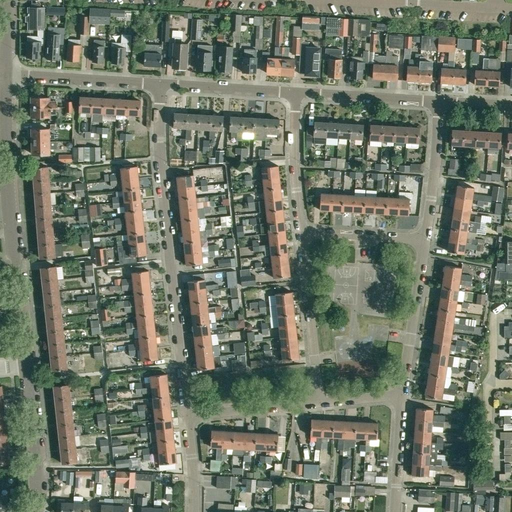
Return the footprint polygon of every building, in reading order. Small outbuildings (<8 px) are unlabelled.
[(30,30),(30,31),(45,31),(45,8),(30,8),(30,30)] [(65,16),(65,9),(65,8),(64,8),(47,8),(46,15),(65,16)] [(90,24),(97,25),(98,10),(91,9),(90,24)] [(194,14),(193,19),(192,19),(191,40),(200,40),(202,20),(203,20),(203,15),(194,14)] [(241,16),(231,15),(231,31),(234,31),(233,43),(240,43),(241,32),(241,16)] [(319,25),(319,17),(303,16),(302,24),(319,25)] [(88,35),(89,35),(90,17),(80,17),(79,35),(80,35),(88,35)] [(257,26),(257,28),(256,39),(262,39),(264,17),(254,17),(253,26),(257,26)] [(280,75),(282,60),(282,54),(283,48),(284,18),(277,17),(275,60),(268,59),(267,74),(280,75)] [(348,20),(328,19),(327,29),(339,30),(339,32),(348,32),(348,20)] [(372,21),(349,20),(348,35),(358,36),(371,37),(372,21)] [(300,55),(301,41),(302,25),(294,25),(293,39),(292,55),(300,55)] [(65,28),(48,27),(46,56),(47,56),(47,59),(58,60),(59,45),(64,45),(65,28)] [(45,31),(30,31),(30,37),(27,37),(27,58),(39,58),(39,52),(41,52),(41,47),(44,47),(45,31)] [(112,41),(112,43),(112,48),(111,48),(111,55),(112,56),(112,63),(124,64),(124,55),(126,55),(126,50),(131,50),(131,42),(132,34),(123,34),(122,42),(112,41)] [(371,35),(371,45),(369,45),(369,52),(376,52),(377,45),(377,35),(371,35)] [(403,36),(397,36),(390,35),(389,47),(396,48),(403,49),(403,36)] [(421,50),(438,51),(439,37),(422,36),(421,50)] [(455,38),(439,37),(438,51),(449,52),(455,52),(455,39),(455,38)] [(169,38),(168,52),(173,52),(173,68),(178,68),(178,70),(185,71),(185,69),(186,69),(187,45),(182,44),(182,38),(169,38)] [(458,39),(455,39),(455,52),(454,57),(454,62),(454,63),(459,64),(460,49),(472,50),(472,40),(458,39)] [(68,45),(67,60),(79,61),(80,53),(81,53),(82,46),(80,46),(80,40),(68,40),(68,45)] [(105,41),(95,40),(94,46),(93,62),(103,63),(105,47),(105,41)] [(319,54),(318,54),(319,49),(308,48),(308,42),(301,41),(300,55),(300,61),(306,61),(305,75),(307,75),(307,76),(312,77),(312,75),(318,76),(319,59),(318,59),(319,54)] [(161,67),(161,54),(162,46),(146,45),(145,53),(144,66),(161,67)] [(198,45),(197,52),(196,69),(211,70),(212,46),(198,45)] [(233,48),(221,47),(220,55),(219,71),(231,72),(233,57),(232,56),(233,48)] [(325,60),(329,60),(329,77),(330,77),(331,78),(335,78),(335,77),(341,77),(341,60),(342,50),(326,49),(325,60)] [(244,50),(243,72),(256,73),(257,51),(244,50)] [(399,56),(392,56),(393,51),(387,51),(386,57),(385,80),(397,81),(398,66),(399,56)] [(364,70),(365,64),(368,64),(369,52),(364,52),(363,58),(352,57),(351,62),(350,62),(349,71),(351,71),(350,78),(362,79),(363,70),(364,70)] [(449,52),(448,69),(441,69),(441,83),(453,84),(454,63),(454,62),(454,57),(455,52),(449,52)] [(418,82),(420,55),(414,55),(414,61),(408,60),(407,82),(418,82)] [(432,68),(424,68),(425,56),(420,55),(418,82),(431,83),(432,68)] [(385,80),(386,57),(374,56),(373,80),(385,80)] [(488,65),(488,71),(487,86),(499,87),(500,68),(500,60),(496,59),(489,59),(488,65)] [(295,61),(282,60),(280,75),(294,76),(295,61)] [(465,64),(459,64),(454,63),(453,84),(465,85),(466,70),(465,70),(465,64)] [(487,86),(488,71),(475,71),(474,85),(487,86)] [(49,96),(49,99),(32,99),(32,101),(30,101),(30,106),(32,106),(32,108),(56,108),(55,102),(59,102),(59,96),(49,96)] [(92,113),(93,98),(81,97),(79,112),(92,113)] [(105,99),(93,98),(92,113),(104,114),(105,99)] [(117,100),(105,99),(104,114),(116,115),(117,100)] [(117,100),(116,115),(127,115),(128,100),(117,100)] [(141,101),(128,100),(127,115),(140,116),(141,101)] [(56,116),(56,108),(32,108),(32,110),(31,110),(30,116),(32,116),(32,118),(50,117),(50,116),(56,116)] [(186,129),(187,114),(175,114),(174,128),(186,129)] [(198,130),(199,115),(187,114),(186,129),(186,139),(186,140),(191,140),(192,136),(191,136),(192,129),(198,130)] [(211,115),(199,115),(198,130),(210,130),(211,115)] [(223,116),(211,115),(210,130),(209,139),(215,139),(215,131),(222,131),(223,116)] [(242,132),(243,117),(231,117),(230,131),(242,132)] [(243,117),(242,132),(254,133),(255,118),(243,117)] [(255,118),(254,133),(266,134),(267,119),(255,118)] [(267,119),(266,134),(279,134),(279,120),(267,119)] [(314,142),(314,137),(326,138),(327,122),(315,122),(315,128),(307,128),(306,142),(314,142)] [(327,122),(326,138),(338,138),(339,123),(327,122)] [(339,123),(338,138),(350,139),(351,124),(339,123)] [(351,124),(350,139),(362,140),(363,125),(351,124)] [(383,141),(384,126),(371,126),(370,141),(383,141)] [(384,126),(383,141),(395,142),(396,127),(384,126)] [(396,127),(395,142),(406,143),(407,128),(396,127)] [(418,148),(418,144),(419,144),(420,128),(407,128),(406,143),(406,147),(418,148)] [(32,137),(32,142),(49,142),(49,139),(55,139),(55,135),(49,135),(49,129),(32,130),(32,131),(31,131),(31,137),(32,137)] [(464,146),(465,132),(452,131),(452,146),(464,146)] [(476,147),(477,132),(465,132),(464,146),(476,147)] [(488,148),(489,133),(477,132),(476,147),(488,148)] [(489,133),(488,148),(500,148),(501,134),(489,133)] [(57,142),(49,142),(32,142),(32,148),(31,148),(31,154),(33,153),(33,155),(41,154),(41,156),(49,156),(49,154),(49,149),(57,149),(57,142)] [(83,161),(83,147),(73,147),(73,161),(83,161)] [(90,147),(90,161),(100,161),(100,147),(90,147)] [(460,159),(450,158),(449,169),(459,169),(460,159)] [(263,179),(280,177),(278,166),(261,168),(263,179)] [(123,180),(139,179),(138,167),(122,169),(123,180)] [(33,169),(34,182),(49,181),(48,168),(33,169)] [(178,189),(195,187),(194,175),(177,177),(178,189)] [(399,181),(404,182),(404,184),(414,185),(415,177),(405,177),(405,176),(399,175),(399,181)] [(280,177),(263,179),(264,190),(281,188),(280,177)] [(123,180),(124,191),(140,190),(139,179),(123,180)] [(50,194),(49,181),(34,182),(35,195),(50,194)] [(457,186),(455,198),(472,200),(477,201),(483,201),(484,196),(473,194),(474,188),(457,186)] [(195,187),(178,189),(179,200),(196,198),(195,187)] [(503,188),(493,187),(491,201),(501,202),(503,188)] [(281,188),(264,190),(265,201),(282,199),(281,188)] [(113,203),(114,203),(141,201),(140,190),(124,191),(125,197),(119,197),(117,197),(113,198),(112,198),(113,203)] [(331,211),(332,194),(321,193),(320,211),(331,211)] [(398,193),(398,198),(397,215),(408,216),(410,199),(408,198),(408,193),(398,193)] [(35,195),(36,208),(51,207),(50,194),(35,195)] [(342,212),(343,194),(332,194),(331,211),(342,212)] [(343,194),(342,212),(353,213),(354,195),(343,194)] [(354,195),(353,213),(364,213),(365,196),(354,195)] [(365,196),(364,213),(375,214),(376,197),(365,196)] [(376,197),(375,214),(386,215),(387,197),(376,197)] [(387,197),(386,215),(397,215),(398,198),(387,197)] [(196,198),(179,200),(181,211),(197,209),(196,198)] [(472,200),(455,198),(454,208),(470,211),(472,200)] [(266,212),(283,210),(282,199),(265,201),(259,202),(260,212),(266,211),(266,212)] [(120,208),(126,207),(126,213),(142,212),(141,201),(114,203),(113,203),(113,208),(115,208),(120,208)] [(37,221),(52,220),(51,207),(36,208),(37,221)] [(454,208),(452,219),(469,222),(470,211),(454,208)] [(197,209),(181,211),(182,222),(199,220),(197,209)] [(268,223),(284,221),(283,210),(266,212),(267,217),(259,218),(259,224),(260,223),(261,224),(268,223)] [(144,222),(142,212),(126,213),(127,219),(128,223),(128,224),(144,222)] [(479,229),(480,223),(474,222),(469,222),(452,219),(452,222),(449,222),(448,229),(451,229),(450,230),(467,232),(476,233),(477,228),(479,229)] [(37,221),(38,234),(53,233),(52,220),(37,221)] [(183,233),(200,231),(199,220),(182,222),(183,233)] [(286,232),(284,221),(268,223),(261,224),(262,235),(269,234),(286,232)] [(128,229),(129,235),(145,233),(144,222),(128,224),(128,229)] [(467,232),(450,230),(449,241),(477,245),(477,244),(484,245),(485,240),(478,239),(477,240),(471,239),(466,238),(467,232)] [(184,243),(201,241),(200,231),(183,233),(184,243)] [(286,232),(269,234),(270,245),(287,243),(286,232)] [(38,234),(39,246),(54,245),(53,233),(38,234)] [(124,241),(118,242),(118,247),(146,244),(145,233),(129,235),(129,240),(124,241)] [(185,254),(202,252),(201,241),(184,243),(185,254)] [(477,245),(449,241),(447,252),(464,255),(465,248),(470,249),(476,250),(477,245)] [(288,254),(287,243),(270,245),(271,256),(288,254)] [(126,258),(131,257),(131,258),(147,256),(146,244),(118,247),(119,252),(122,252),(123,258),(126,258)] [(54,257),(54,245),(39,246),(40,259),(54,257)] [(100,249),(94,250),(96,266),(107,265),(105,248),(100,249)] [(202,252),(185,254),(186,266),(203,264),(202,252)] [(271,256),(273,267),(289,265),(288,254),(271,256)] [(220,268),(232,267),(231,259),(219,261),(220,268)] [(85,261),(85,270),(93,270),(92,260),(85,261)] [(289,265),(273,267),(274,279),(290,277),(289,265)] [(460,280),(465,281),(471,281),(472,276),(461,275),(462,269),(445,266),(443,277),(460,280)] [(42,282),(57,280),(56,267),(40,269),(42,282)] [(143,272),(132,273),(133,279),(133,285),(150,283),(149,271),(143,272)] [(235,271),(226,272),(228,288),(237,287),(235,271)] [(189,293),(206,291),(205,280),(204,280),(203,273),(192,274),(193,281),(188,282),(189,293)] [(254,276),(239,277),(240,287),(255,286),(254,276)] [(443,277),(442,288),(458,291),(460,280),(443,277)] [(59,293),(57,280),(42,282),(43,294),(59,293)] [(134,290),(134,296),(151,294),(150,283),(133,285),(134,290)] [(458,291),(442,288),(440,299),(457,302),(458,291)] [(206,291),(189,293),(191,304),(208,303),(206,291)] [(277,306),(293,304),(292,292),(275,294),(277,306)] [(60,306),(59,293),(43,294),(45,307),(60,306)] [(124,307),(124,308),(152,305),(151,294),(134,296),(135,301),(126,302),(120,303),(119,302),(114,302),(115,308),(118,308),(120,308),(124,307)] [(477,294),(476,304),(484,305),(486,295),(477,294)] [(440,299),(438,310),(455,313),(457,302),(440,299)] [(215,308),(208,308),(208,303),(191,304),(192,315),(209,313),(215,313),(221,312),(220,307),(215,308)] [(294,315),(293,304),(277,306),(278,317),(294,315)] [(127,313),(136,312),(137,317),(153,316),(152,305),(124,308),(125,313),(127,313)] [(61,318),(60,306),(45,307),(46,320),(61,318)] [(101,310),(103,321),(112,320),(111,318),(112,318),(111,313),(110,309),(101,310)] [(438,310),(437,321),(453,324),(455,313),(438,310)] [(209,313),(192,315),(193,326),(210,324),(209,313)] [(294,315),(278,317),(279,328),(296,326),(294,315)] [(137,323),(138,329),(155,327),(153,316),(137,317),(137,323)] [(63,331),(61,318),(46,320),(47,333),(63,331)] [(435,332),(452,334),(453,324),(437,321),(435,332)] [(210,324),(193,326),(194,337),(211,335),(210,324)] [(296,326),(279,328),(280,338),(297,337),(296,326)] [(156,338),(155,327),(138,329),(139,339),(156,338)] [(63,331),(47,333),(49,346),(64,344),(63,331)] [(435,332),(433,343),(450,345),(452,334),(435,332)] [(211,335),(194,337),(195,348),(212,346),(211,335)] [(297,337),(280,338),(281,349),(288,348),(298,347),(297,337)] [(156,338),(139,339),(140,350),(157,348),(156,338)] [(433,343),(432,353),(449,356),(449,351),(460,352),(461,347),(455,346),(450,345),(433,343)] [(66,357),(64,344),(49,346),(49,348),(50,359),(66,357)] [(212,346),(195,348),(196,359),(213,357),(212,346)] [(288,348),(281,349),(283,361),(299,359),(298,347),(288,348)] [(157,348),(140,350),(141,362),(158,360),(157,348)] [(454,356),(449,356),(432,353),(430,364),(447,367),(452,367),(454,356)] [(66,357),(50,359),(51,371),(67,369),(66,357)] [(213,357),(196,359),(198,370),(215,368),(213,357)] [(245,361),(231,363),(232,372),(247,370),(245,361)] [(478,363),(471,362),(470,370),(477,371),(478,363)] [(429,375),(445,378),(447,367),(430,364),(429,375)] [(151,387),(168,386),(167,374),(150,376),(151,387)] [(429,375),(427,386),(444,388),(445,378),(429,375)] [(55,400),(70,398),(69,386),(54,387),(55,400)] [(137,395),(152,393),(153,398),(170,397),(168,386),(151,387),(151,388),(142,389),(136,389),(137,395)] [(454,395),(455,390),(449,389),(444,388),(427,386),(425,398),(442,400),(443,394),(454,395)] [(171,407),(170,397),(153,398),(154,409),(171,407)] [(72,411),(70,398),(55,400),(57,413),(72,411)] [(441,406),(440,413),(451,415),(452,408),(441,406)] [(155,420),(172,418),(171,407),(154,409),(155,420)] [(416,408),(415,420),(444,422),(445,417),(432,416),(433,409),(416,408)] [(72,411),(57,413),(58,426),(73,424),(72,411)] [(156,431),(173,429),(172,418),(155,420),(156,431)] [(321,449),(323,420),(311,419),(311,436),(317,437),(317,443),(316,449),(321,449)] [(334,421),(323,420),(321,449),(326,449),(327,449),(328,443),(327,443),(328,437),(333,437),(334,421)] [(432,426),(438,427),(444,427),(444,422),(415,420),(414,431),(431,432),(432,426)] [(338,450),(344,450),(345,421),(334,421),(333,437),(339,438),(339,444),(338,450)] [(355,439),(356,422),(345,421),(344,450),(349,451),(349,447),(354,447),(355,439)] [(355,439),(366,439),(367,422),(356,422),(355,439)] [(378,423),(367,422),(366,439),(378,440),(378,423)] [(73,424),(58,426),(59,438),(75,437),(73,424)] [(157,442),(174,440),(173,429),(156,431),(157,442)] [(211,447),(223,448),(224,431),(212,431),(211,447)] [(235,432),(224,431),(223,448),(234,449),(235,432)] [(414,431),(414,442),(431,443),(431,432),(414,431)] [(234,449),(244,449),(245,432),(235,432),(234,449)] [(250,450),(255,450),(256,433),(245,432),(244,449),(244,455),(244,461),(249,462),(250,450)] [(255,450),(266,451),(267,433),(256,433),(255,450)] [(267,433),(266,451),(278,451),(279,434),(267,433)] [(61,451),(76,450),(75,437),(59,438),(61,451)] [(0,451),(8,450),(7,438),(0,438),(0,451)] [(159,453),(175,451),(174,440),(157,442),(159,453)] [(443,444),(436,443),(431,443),(414,442),(413,453),(436,454),(437,454),(437,448),(442,449),(443,444)] [(0,464),(10,463),(8,450),(0,451),(0,464)] [(77,462),(76,450),(61,451),(62,463),(77,462)] [(175,451),(159,453),(160,465),(177,463),(175,451)] [(436,454),(413,453),(412,464),(441,466),(441,460),(437,460),(437,454),(436,454)] [(128,459),(116,461),(117,468),(129,466),(128,459)] [(220,471),(221,461),(211,460),(210,471),(220,471)] [(441,471),(441,466),(412,464),(411,475),(435,477),(435,471),(441,471)] [(342,468),(341,480),(349,481),(350,469),(342,468)] [(504,474),(499,474),(499,480),(511,480),(511,472),(510,468),(504,468),(504,472),(504,474)] [(282,472),(276,471),(270,471),(269,479),(282,480),(282,472)] [(73,485),(73,480),(74,473),(67,472),(66,485),(73,485)] [(128,483),(128,488),(134,489),(135,472),(128,472),(116,472),(116,482),(128,483)] [(454,486),(454,478),(440,476),(440,485),(454,486)] [(217,489),(231,490),(231,478),(217,477),(217,489)] [(248,480),(247,493),(256,493),(257,480),(248,480)] [(493,481),(473,482),(473,490),(494,490),(493,481)] [(351,486),(335,485),(334,497),(350,497),(351,486)] [(365,496),(374,497),(375,497),(375,487),(356,486),(355,496),(365,496)] [(419,490),(418,503),(435,504),(436,491),(419,490)] [(453,511),(455,493),(447,492),(445,510),(453,511)] [(455,493),(453,511),(461,511),(462,493),(455,493)] [(487,496),(486,511),(485,511),(493,511),(494,497),(487,496)] [(503,511),(504,497),(494,497),(493,511),(503,511)] [(114,506),(113,511),(128,511),(129,504),(132,505),(132,501),(130,501),(130,499),(114,498),(114,500),(114,506)] [(139,498),(139,505),(138,505),(137,511),(153,511),(154,508),(145,508),(145,504),(146,504),(146,498),(139,498)] [(72,511),(73,504),(64,503),(65,500),(58,500),(57,511),(72,511)] [(83,504),(73,504),(72,511),(88,511),(89,502),(83,502),(83,504)] [(113,511),(114,506),(105,506),(105,503),(99,503),(98,511),(113,511)]
